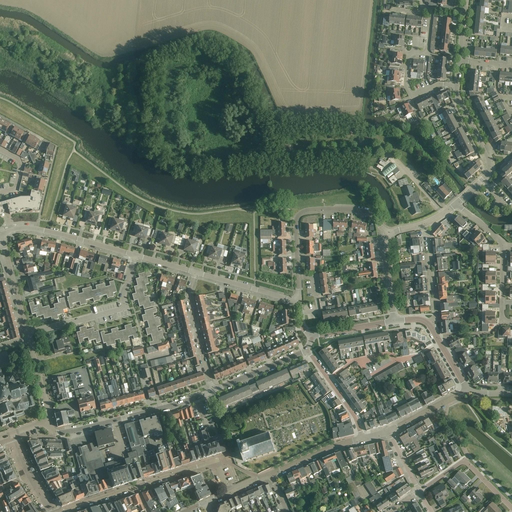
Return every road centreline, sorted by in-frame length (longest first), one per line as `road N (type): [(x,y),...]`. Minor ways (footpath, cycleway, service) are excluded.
road 1 (residential): [(27,334),(126,308),(135,255)]
road 2 (residential): [(456,85),(412,96),(405,84),(409,55),(426,54),(431,9)]
road 3 (residential): [(12,229),(46,230),(135,255)]
road 4 (residential): [(213,390),(188,297),(194,272)]
road 5 (residential): [(511,508),(466,462),(419,492)]
